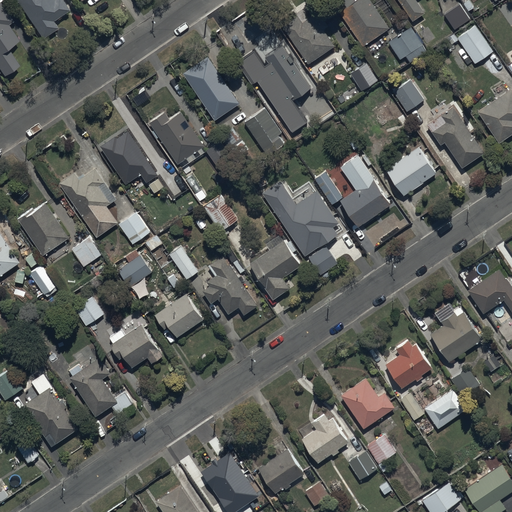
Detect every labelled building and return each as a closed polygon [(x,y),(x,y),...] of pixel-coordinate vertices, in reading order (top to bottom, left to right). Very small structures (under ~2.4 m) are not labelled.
[(16,0),(41,36),(57,25),(53,19),(69,8),(63,0),(16,0)] [(341,0),(337,3),(339,6),(364,44),(390,26),(372,0),(341,0)] [(400,0),(414,19),(426,11),(418,0),(400,0)] [(0,1),(0,68),(3,74),(19,63),(7,46),(19,39),(8,23),(12,20),(0,1)] [(471,17),(460,2),(444,13),(455,28),(471,17)] [(490,36),(511,21),(511,12),(505,2),(479,20),(490,36)] [(298,16),(285,24),(309,61),(335,44),(325,27),(329,25),(320,10),(302,21),(298,16)] [(476,23),(457,36),(476,62),(494,49),(476,23)] [(428,47),(411,24),(388,40),(401,58),(405,55),(410,61),(428,47)] [(313,88),(283,44),(264,57),(269,63),(265,66),(254,50),(237,62),(252,85),(257,82),(293,133),(309,122),(294,100),(313,88)] [(208,53),(182,70),(215,117),(240,99),(208,53)] [(378,79),(366,62),(350,72),(363,90),(378,79)] [(411,78),(393,90),(407,110),(425,98),(411,78)] [(511,86),(479,109),(501,140),(511,131),(511,86)] [(485,150),(454,104),(442,113),(447,120),(433,129),(442,142),(445,140),(462,166),(485,150)] [(265,107),(244,122),(268,156),(284,145),(278,137),(283,133),(265,107)] [(165,109),(149,119),(176,163),(180,161),(182,164),(205,149),(203,145),(205,144),(182,108),(170,116),(165,109)] [(117,134),(101,144),(123,182),(142,171),(147,180),(158,173),(143,147),(147,145),(141,135),(136,139),(129,128),(117,135),(117,134)] [(222,139),(207,148),(218,166),(233,156),(222,139)] [(438,171),(420,145),(386,167),(404,194),(438,171)] [(358,153),(341,165),(356,187),(344,195),(326,169),(314,177),(331,203),(341,196),(360,224),(392,202),(367,165),(371,162),(365,152),(360,156),(358,153)] [(238,157),(224,165),(235,182),(248,173),(238,157)] [(74,170),(59,181),(97,235),(118,220),(107,203),(117,197),(96,166),(80,178),(74,170)] [(280,181),(262,193),(305,257),(337,235),(332,228),(338,224),(316,191),(296,205),(280,181)] [(206,204),(206,205),(222,229),(239,217),(225,196),(228,194),(226,191),(206,204)] [(19,216),(20,218),(44,253),(70,236),(47,201),(28,213),(26,211),(19,216)] [(119,222),(119,223),(133,242),(151,229),(136,209),(119,222)] [(0,274),(21,260),(0,230),(0,274)] [(267,241),(271,247),(250,261),(275,296),(290,286),(283,275),(302,262),(296,254),(300,252),(288,235),(285,237),(281,231),(267,241)] [(101,252),(89,236),(72,248),(84,265),(101,252)] [(182,244),(170,252),(187,277),(198,269),(182,244)] [(326,246),(309,258),(321,275),(338,264),(326,246)] [(152,269),(140,253),(127,262),(126,259),(115,267),(119,272),(120,271),(130,285),(152,269)] [(239,274),(223,253),(208,263),(215,273),(205,280),(208,284),(203,288),(213,301),(219,297),(230,312),(240,305),(245,312),(258,302),(243,281),(246,279),(241,273),(239,274)] [(42,264),(30,272),(47,295),(59,286),(42,264)] [(511,283),(500,266),(469,287),(485,311),(504,298),(511,309),(511,283)] [(204,317),(186,291),(155,312),(165,326),(170,323),(178,335),(204,317)] [(105,312),(93,294),(76,305),(88,323),(105,312)] [(450,360),(484,336),(461,304),(454,308),(455,310),(443,318),(445,322),(431,332),(450,360)] [(162,354),(142,322),(125,333),(122,329),(110,336),(113,341),(111,342),(120,356),(125,353),(132,365),(148,355),(152,361),(162,354)] [(400,352),(386,362),(402,386),(415,377),(417,379),(423,375),(422,373),(433,365),(417,341),(413,344),(408,338),(396,346),(400,352)] [(502,363),(495,353),(495,352),(483,360),(491,371),(502,363)] [(74,375),(72,376),(96,413),(112,403),(117,411),(133,401),(125,390),(116,396),(103,376),(111,370),(101,355),(82,367),(80,363),(70,369),(74,375)] [(11,366),(0,373),(0,388),(5,397),(23,386),(11,366)] [(469,367),(452,377),(464,396),(481,385),(469,367)] [(367,376),(342,393),(364,425),(395,404),(386,390),(379,394),(367,376)] [(62,401),(50,385),(25,403),(47,435),(51,432),(57,440),(78,425),(65,406),(67,404),(64,400),(62,401)] [(453,387),(425,406),(438,426),(467,408),(453,387)] [(411,390),(400,397),(414,418),(425,411),(411,390)] [(315,421),(299,431),(319,460),(332,451),(334,454),(340,450),(338,447),(349,439),(334,416),(330,418),(326,411),(313,419),(315,421)] [(386,432),(367,444),(384,470),(390,467),(385,458),(397,450),(386,432)] [(29,436),(17,444),(28,461),(39,453),(29,436)] [(307,471),(289,445),(258,466),(275,491),(283,486),(285,488),(291,484),(290,482),(307,471)] [(366,447),(349,459),(361,477),(378,466),(366,447)] [(236,511),(259,497),(230,453),(201,472),(227,511),(236,511)] [(511,490),(511,476),(502,462),(464,487),(480,511),(500,511),(507,508),(500,498),(511,490)] [(440,511),(465,495),(453,477),(423,498),(433,511),(432,511),(440,511)] [(321,480),(306,490),(315,505),(330,495),(321,480)] [(200,511),(182,483),(157,499),(165,511),(200,511)]
